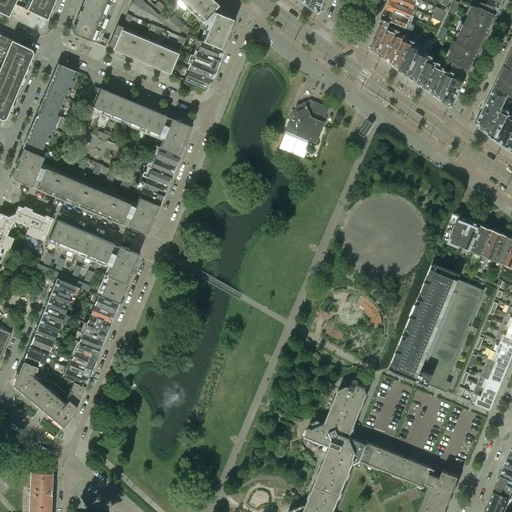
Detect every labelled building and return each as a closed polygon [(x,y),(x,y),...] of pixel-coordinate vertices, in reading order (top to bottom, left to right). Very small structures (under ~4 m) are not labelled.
[(0,0),(0,12),(8,16),(15,0),(0,0)] [(47,19),(54,1),(50,0),(29,0),(26,9),(47,19)] [(94,42),(111,0),(83,0),(81,5),(82,5),(80,10),(79,9),(76,18),(77,18),(71,31),(71,32),(72,32),(72,33),(94,42)] [(163,20),(140,0),(133,0),(132,2),(128,10),(161,23),(163,20)] [(180,0),(206,23),(199,40),(222,50),(235,20),(214,11),(214,12),(213,10),(218,5),(212,0),(180,0)] [(320,10),(324,0),(311,0),(309,5),(317,11),(320,10)] [(417,10),(392,0),(388,0),(386,8),(413,19),(415,15),(417,10)] [(420,1),(417,0),(392,0),(417,10),(418,5),(420,1)] [(495,15),(502,2),(498,0),(489,0),(488,4),(483,1),(479,8),(495,15)] [(165,8),(157,1),(154,5),(161,12),(165,8)] [(483,41),(495,15),(479,8),(474,5),(462,30),(483,41)] [(413,19),(386,8),(382,17),(391,21),(405,27),(408,22),(411,23),(413,19)] [(188,29),(180,22),(172,15),(169,19),(184,33),(188,29)] [(377,52),(387,28),(388,29),(391,21),(382,17),(371,45),(372,49),(377,52)] [(158,33),(160,28),(150,24),(148,29),(158,33)] [(178,53),(163,47),(120,29),(120,30),(115,28),(108,44),(113,46),(112,49),(169,73),(178,53)] [(385,58),(397,29),(394,28),(392,31),(388,29),(387,28),(377,52),(385,58)] [(393,64),(402,40),(403,38),(399,36),(401,31),(397,29),(385,58),(393,64)] [(470,67),(483,41),(462,30),(449,57),(454,59),(470,67)] [(6,50),(10,39),(0,34),(0,46),(1,47),(6,50)] [(400,69),(413,40),(409,38),(407,42),(402,40),(393,64),(400,69)] [(5,117),(30,58),(32,53),(31,49),(10,39),(6,50),(0,63),(0,118),(1,119),(5,117)] [(222,50),(199,40),(196,39),(194,43),(199,45),(197,50),(218,59),(222,50)] [(408,75),(419,50),(420,49),(415,47),(417,42),(413,40),(400,69),(408,75)] [(511,49),(500,74),(511,82),(511,49)] [(214,69),(218,59),(197,50),(195,56),(190,54),(188,58),(214,69)] [(418,82),(429,55),(425,54),(425,53),(419,50),(408,75),(418,82)] [(426,88),(435,65),(431,63),(433,57),(429,55),(418,82),(426,88)] [(214,69),(188,58),(186,62),(189,63),(187,68),(188,69),(211,78),(211,76),(213,75),(215,72),(214,70),(214,69)] [(464,81),(470,67),(454,59),(451,65),(452,66),(450,69),(455,71),(453,76),(464,81)] [(435,94),(445,70),(439,68),(441,63),(437,62),(435,65),(426,88),(435,94)] [(73,81),(77,72),(58,63),(54,73),(73,81)] [(206,89),(211,78),(188,69),(184,79),(206,89)] [(443,100),(453,76),(455,71),(450,69),(449,72),(445,70),(435,94),(443,100)] [(66,98),(73,81),(54,73),(47,90),(66,98)] [(511,82),(500,74),(495,85),(509,93),(511,94),(511,82)] [(453,103),(464,81),(453,76),(443,100),(449,104),(453,103)] [(503,105),(509,93),(495,85),(489,97),(503,105)] [(91,108),(99,89),(94,87),(85,109),(90,111),(91,108)] [(181,122),(181,121),(177,119),(176,120),(99,87),(99,89),(91,108),(158,136),(158,135),(163,137),(158,147),(155,145),(155,146),(156,146),(179,156),(183,145),(180,143),(183,135),(187,136),(191,126),(181,122)] [(59,116),(66,98),(47,90),(39,107),(59,116)] [(496,138),(511,104),(511,94),(509,93),(503,105),(497,117),(489,133),(496,138)] [(497,117),(503,105),(489,97),(484,108),(497,117)] [(324,121),(330,107),(310,99),(296,106),(288,124),(293,126),(295,130),(297,131),(296,134),(317,143),(325,122),(324,121)] [(505,145),(511,130),(511,104),(496,138),(505,145)] [(56,130),(61,117),(59,116),(39,107),(33,121),(53,129),(56,130)] [(489,133),(497,117),(484,108),(477,121),(478,125),(489,133)] [(364,137),(374,123),(368,119),(359,133),(364,137)] [(46,146),(53,129),(33,121),(26,138),(46,146)] [(42,156),(46,146),(26,138),(22,147),(42,156)] [(137,164),(145,145),(138,143),(130,161),(137,164)] [(175,166),(179,156),(156,146),(153,152),(151,151),(149,155),(154,157),(175,166)] [(78,205),(86,185),(44,167),(43,168),(39,166),(43,156),(42,156),(22,147),(18,158),(22,159),(18,168),(15,166),(10,177),(21,181),(20,182),(25,184),(25,183),(78,205)] [(171,176),(175,166),(154,157),(152,163),(147,161),(145,165),(147,166),(171,176)] [(127,187),(135,168),(128,165),(120,184),(127,187)] [(167,185),(171,176),(147,166),(145,171),(143,171),(141,175),(146,177),(167,185)] [(163,195),(167,185),(146,177),(144,182),(139,180),(137,184),(163,195)] [(163,195),(137,184),(136,188),(141,190),(138,196),(159,204),(163,195)] [(130,203),(100,190),(86,185),(78,205),(131,228),(135,230),(136,229),(146,234),(151,224),(147,222),(150,214),(154,215),(159,204),(138,196),(134,206),(130,204),(130,203)] [(43,240),(52,217),(44,214),(44,216),(40,214),(41,212),(39,210),(37,209),(35,210),(34,212),(30,210),(31,208),(23,205),(23,207),(17,205),(14,213),(11,214),(13,220),(14,220),(28,225),(25,232),(43,240)] [(13,237),(6,234),(12,221),(13,220),(11,214),(7,216),(0,212),(0,248),(1,246),(8,249),(13,237)] [(460,245),(470,220),(453,213),(443,238),(460,245)] [(118,302),(130,273),(131,273),(127,271),(130,263),(134,264),(139,254),(128,249),(128,248),(124,246),(123,247),(56,219),(47,239),(105,264),(105,263),(110,264),(98,293),(118,302)] [(471,250),(472,249),(482,225),(470,220),(460,245),(471,250)] [(483,254),(493,230),(482,225),(472,249),(483,254)] [(494,258),(505,234),(493,230),(483,254),(491,256),(494,258)] [(505,263),(511,247),(511,237),(505,234),(494,258),(505,263)] [(48,264),(52,255),(48,253),(44,262),(48,264)] [(60,269),(64,260),(59,258),(55,267),(60,269)] [(484,290),(459,279),(455,278),(456,275),(457,273),(460,275),(461,274),(432,262),(389,368),(447,392),(447,391),(451,381),(447,379),(484,290)] [(90,286),(38,264),(37,264),(35,268),(88,291),(90,286)] [(77,276),(81,267),(76,265),(72,274),(77,276)] [(88,281),(92,272),(88,270),(84,279),(88,281)] [(71,295),(75,285),(56,278),(52,287),(71,295)] [(67,304),(71,295),(52,287),(48,297),(67,304)] [(114,313),(118,303),(97,295),(93,305),(114,313)] [(63,313),(67,304),(48,297),(45,305),(63,313)] [(59,322),(63,313),(45,305),(41,314),(59,322)] [(110,322),(114,313),(93,305),(90,314),(110,322)] [(511,325),(511,315),(506,313),(502,322),(511,325)] [(56,332),(59,322),(41,314),(37,324),(56,332)] [(106,331),(110,322),(90,314),(87,320),(84,319),(83,322),(106,331)] [(106,331),(83,322),(81,327),(79,326),(77,330),(103,340),(106,331)] [(511,336),(511,325),(502,322),(499,331),(511,336)] [(52,339),(56,332),(37,324),(34,332),(52,339)] [(0,356),(11,330),(0,325),(0,356)] [(103,340),(77,330),(73,339),(79,342),(99,350),(103,340)] [(511,346),(511,336),(499,331),(495,339),(511,346)] [(48,351),(52,339),(34,332),(29,343),(48,351)] [(511,356),(511,346),(495,339),(491,348),(511,356)] [(95,359),(99,350),(79,342),(75,351),(95,359)] [(48,351),(29,343),(27,349),(45,356),(48,351)] [(509,366),(511,358),(511,356),(491,348),(488,357),(509,366)] [(41,367),(45,356),(27,349),(22,360),(41,367)] [(91,368),(95,359),(75,351),(71,360),(91,368)] [(505,374),(509,366),(488,357),(484,366),(505,374)] [(30,398),(47,378),(42,373),(44,369),(41,367),(22,360),(12,384),(30,398)] [(88,377),(91,368),(71,360),(67,368),(88,377)] [(502,383),(505,374),(484,366),(481,374),(502,383)] [(84,385),(88,377),(67,368),(64,377),(72,381),(84,385)] [(498,392),(502,383),(481,374),(477,383),(498,392)] [(66,397),(67,394),(47,378),(30,398),(52,417),(68,399),(66,397)] [(442,511),(444,509),(446,508),(448,502),(447,501),(449,496),(451,495),(454,489),(452,488),(454,483),(456,482),(459,476),(443,470),(440,476),(434,473),(436,468),(365,439),(364,442),(350,436),(368,392),(365,386),(358,383),(359,381),(358,379),(355,378),(353,379),(350,386),(347,385),(338,389),(325,422),(313,427),(309,425),(304,436),(330,446),(320,469),(322,470),(318,477),(317,477),(312,489),(313,490),(312,494),(310,498),(309,497),(304,509),(305,510),(304,511),(302,511),(302,510),(297,511),(442,511)] [(68,424),(84,385),(72,381),(67,394),(66,397),(68,399),(52,417),(62,426),(65,422),(68,424)] [(495,401),(498,392),(477,383),(473,392),(495,401)] [(461,397),(465,388),(459,386),(456,395),(461,397)] [(491,409),(495,401),(473,392),(470,401),(491,409)] [(511,469),(504,466),(500,475),(511,479),(511,469)] [(50,511),(52,470),(30,469),(28,511),(50,511)] [(511,479),(500,475),(496,484),(511,490),(511,479)] [(503,511),(510,497),(511,491),(511,490),(496,484),(485,511),(503,511)]
